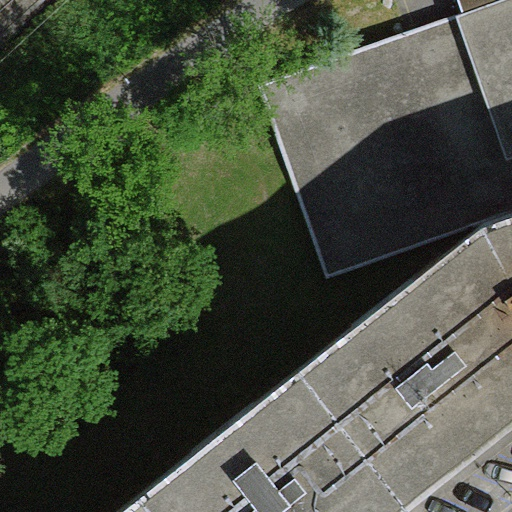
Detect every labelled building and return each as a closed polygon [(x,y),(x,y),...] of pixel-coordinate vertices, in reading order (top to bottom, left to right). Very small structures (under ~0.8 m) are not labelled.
[(511,210),(511,1),(471,16),(268,87),(333,273),(485,220),(511,210)] [(511,210),(485,220),(511,269),(511,210)] [(511,407),(511,269),(485,220),(303,363),(405,491),(511,407)] [(378,511),(405,491),(303,363),(143,489),(161,511),(378,511)] [(161,511),(143,489),(112,511),(161,511)]
